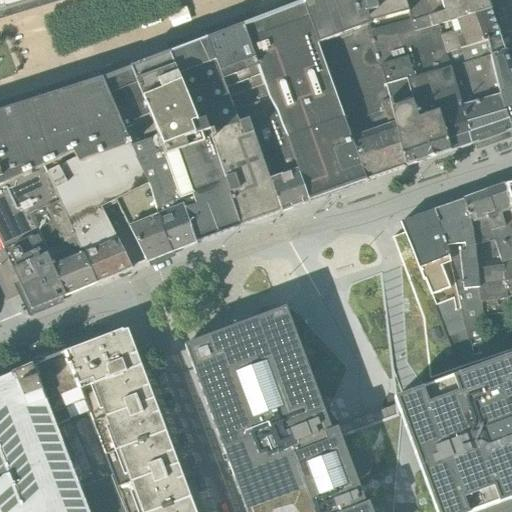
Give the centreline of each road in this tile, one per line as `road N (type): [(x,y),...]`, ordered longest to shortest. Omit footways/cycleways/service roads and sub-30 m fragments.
road 1 (residential): [(144,300),(223,511)]
road 2 (residential): [(13,337),(84,308),(144,300)]
